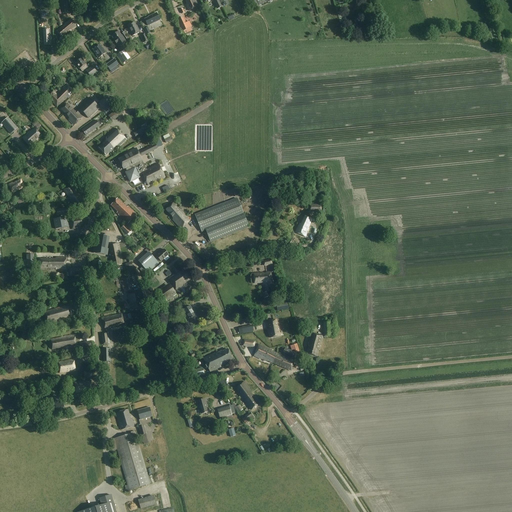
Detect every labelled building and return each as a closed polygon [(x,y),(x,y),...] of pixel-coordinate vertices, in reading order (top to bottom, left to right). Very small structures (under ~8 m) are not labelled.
[(198,7),(194,0),(184,0),(187,4),(185,5),(188,11),(198,7)] [(74,13),(73,1),(62,2),(62,14),(74,13)] [(340,21),(345,20),(342,6),(337,7),(340,21)] [(157,14),(156,13),(149,17),(149,18),(145,20),(148,26),(160,20),(157,14)] [(189,29),(184,18),(178,21),(183,32),(189,29)] [(75,25),(71,19),(65,24),(66,24),(57,31),(62,37),(69,31),(70,32),(76,27),(75,25)] [(137,29),(134,22),(127,25),(132,36),(140,32),(138,28),(137,29)] [(122,37),(118,32),(112,36),(114,39),(113,39),(117,45),(119,46),(126,41),(123,37),(122,37)] [(106,53),(100,45),(93,49),(97,55),(96,55),(98,58),(106,53)] [(131,58),(125,50),(117,55),(123,63),(131,58)] [(88,67),(82,58),(75,63),(80,69),(82,72),(88,67)] [(119,65),(115,59),(106,65),(110,71),(119,65)] [(97,72),(93,67),(86,71),(90,77),(97,72)] [(74,92),(67,85),(63,89),(64,90),(62,93),(61,91),(57,95),(53,92),(48,97),(54,102),(53,103),(57,107),(67,98),(68,98),(74,92)] [(92,101),(89,98),(75,112),(68,105),(67,104),(61,110),(70,118),(69,119),(74,125),(82,118),(78,114),(81,111),(88,118),(99,108),(98,107),(96,105),(99,102),(95,98),(92,101)] [(124,113),(120,108),(108,117),(112,122),(124,113)] [(18,128),(8,118),(1,124),(11,134),(18,128)] [(100,126),(96,120),(82,131),(86,136),(100,126)] [(148,126),(135,133),(138,139),(151,132),(148,126)] [(41,136),(35,128),(30,132),(22,139),(30,147),(35,142),(35,141),(41,136)] [(127,140),(116,128),(106,138),(106,141),(99,148),(106,156),(110,152),(111,153),(114,149),(115,151),(127,140)] [(158,149),(155,144),(140,152),(142,157),(158,149)] [(126,173),(130,182),(139,177),(138,176),(142,174),(148,186),(165,177),(158,164),(147,170),(144,164),(142,161),(143,161),(136,148),(128,153),(129,154),(118,159),(123,169),(125,168),(127,172),(126,173)] [(24,186),(21,180),(13,184),(12,183),(8,185),(13,193),(23,188),(22,188),(24,186)] [(78,194),(70,185),(63,191),(69,198),(68,198),(77,209),(85,202),(78,194)] [(19,205),(27,200),(23,192),(15,197),(19,205)] [(249,228),(237,198),(195,215),(202,232),(206,231),(211,243),(249,228)] [(127,208),(117,199),(111,206),(117,212),(117,213),(119,215),(118,215),(128,224),(137,215),(128,207),(127,208)] [(181,212),(173,203),(166,210),(174,219),(173,220),(181,229),(190,221),(182,212),(181,212)] [(72,214),(71,208),(56,210),(57,216),(72,214)] [(86,217),(85,215),(70,218),(72,230),(75,229),(75,228),(84,226),(82,218),(86,217)] [(69,227),(67,217),(51,220),(53,230),(69,227)] [(312,219),(304,217),(301,224),(299,224),(295,233),(305,237),(312,219)] [(131,231),(125,225),(121,229),(127,235),(131,231)] [(109,237),(96,235),(93,253),(107,255),(108,249),(107,249),(109,237)] [(120,254),(118,243),(107,245),(109,255),(111,255),(113,267),(122,265),(119,254),(120,254)] [(169,255),(164,250),(159,254),(159,253),(155,256),(161,262),(169,255)] [(159,264),(149,252),(138,261),(143,267),(140,270),(145,276),(159,264)] [(35,268),(35,255),(27,255),(27,261),(23,261),(24,268),(35,268)] [(66,258),(56,258),(56,259),(39,259),(39,269),(51,269),(51,270),(66,270),(66,258)] [(82,276),(81,267),(68,269),(69,278),(82,276)] [(192,278),(186,269),(180,273),(178,273),(169,280),(177,291),(183,287),(188,293),(192,290),(187,282),(189,281),(189,280),(192,278)] [(272,284),(271,272),(266,272),(266,274),(263,274),(263,273),(254,274),(254,284),(263,283),(263,285),(272,284)] [(132,291),(129,277),(121,279),(124,293),(132,291)] [(177,295),(170,283),(159,290),(162,294),(158,296),(161,300),(164,298),(167,302),(177,295)] [(142,300),(140,292),(128,295),(131,311),(142,308),(141,301),(142,300)] [(72,317),(69,305),(56,309),(44,313),(47,323),(58,319),(59,321),(72,317)] [(198,319),(190,306),(182,311),(184,314),(185,314),(191,323),(198,319)] [(124,323),(121,314),(112,316),(101,319),(105,330),(115,327),(114,326),(124,323)] [(278,327),(276,320),(267,322),(267,327),(269,327),(269,330),(268,330),(269,334),(270,338),(280,337),(278,327)] [(333,337),(332,321),(323,322),(324,337),(333,337)] [(112,335),(111,332),(102,333),(103,345),(110,344),(109,336),(112,335)] [(323,336),(311,333),(308,346),(309,346),(307,354),(317,356),(318,350),(319,350),(323,336)] [(77,347),(75,335),(62,337),(62,338),(51,340),(52,349),(64,348),(64,349),(77,347)] [(275,360),(276,354),(272,352),(272,351),(259,345),(254,356),(265,361),(265,360),(273,364),(275,360)] [(303,357),(285,348),(283,353),(300,362),(303,357)] [(232,359),(228,349),(222,352),(222,351),(218,353),(217,352),(203,359),(210,373),(221,367),(220,366),(228,363),(227,362),(232,359)] [(295,362),(276,354),(275,360),(273,364),(291,371),(295,362)] [(75,371),(74,359),(66,360),(66,362),(58,363),(60,373),(66,372),(75,371)] [(208,374),(206,368),(191,372),(192,378),(208,374)] [(228,386),(225,379),(219,382),(223,389),(228,386)] [(91,393),(91,382),(83,382),(75,382),(75,393),(83,393),(83,394),(91,393)] [(234,389),(242,399),(247,396),(245,394),(248,392),(249,392),(250,391),(244,382),(234,389)] [(252,392),(250,391),(249,392),(248,392),(245,394),(247,396),(242,399),(243,400),(251,410),(259,405),(251,393),(252,392)] [(209,412),(205,399),(197,402),(201,414),(209,412)] [(150,408),(138,411),(140,420),(152,417),(150,408)] [(232,416),(230,408),(218,411),(220,419),(232,416)] [(131,419),(128,410),(116,413),(121,430),(134,426),(132,419),(131,419)] [(254,418),(251,413),(245,416),(249,421),(254,418)] [(148,438),(145,426),(139,428),(142,439),(148,438)] [(150,484),(135,432),(132,433),(132,434),(116,439),(131,490),(150,484)] [(77,511),(115,511),(111,495),(99,499),(100,505),(89,509),(77,511)] [(156,505),(154,496),(139,500),(141,509),(156,505)]
